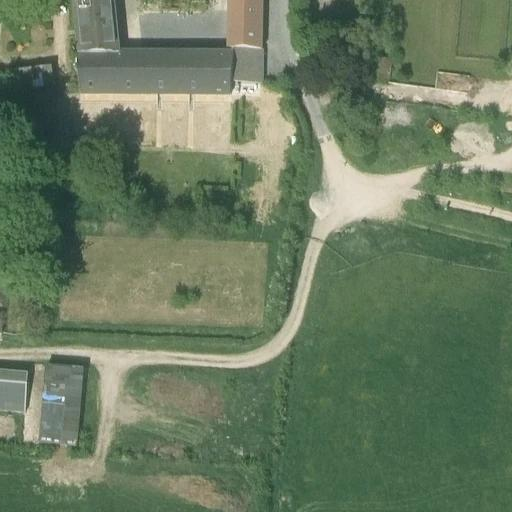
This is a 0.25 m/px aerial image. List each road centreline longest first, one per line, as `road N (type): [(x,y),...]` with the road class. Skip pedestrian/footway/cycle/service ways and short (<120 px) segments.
road 1 (track): [(360,175),(309,224),(285,308),(261,341),(154,347),(0,337)]
road 2 (track): [(511,203),(360,175)]
